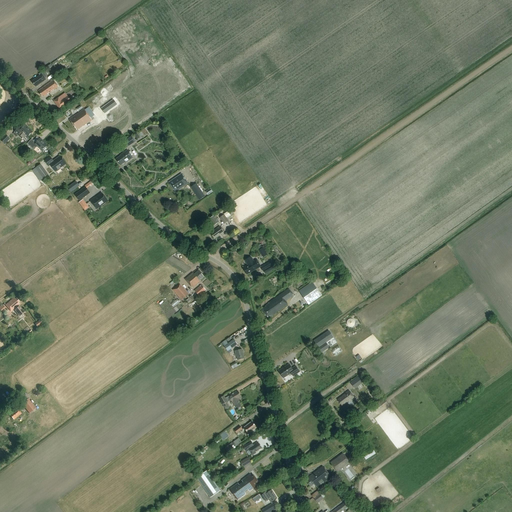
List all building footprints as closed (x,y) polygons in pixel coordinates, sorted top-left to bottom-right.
[(63,71),(60,66),(51,73),(55,78),(63,71)] [(45,80),(42,75),(47,72),(46,69),(39,74),(40,75),(31,81),(35,87),(45,80)] [(171,80),(178,76),(175,70),(168,74),(171,80)] [(43,97),(56,88),(52,81),(37,91),(41,96),(42,95),(43,97)] [(173,89),(176,94),(187,89),(185,83),(173,89)] [(59,98),(54,101),(59,110),(71,102),(68,97),(61,101),(59,98)] [(112,100),(100,109),(103,114),(115,105),(112,100)] [(76,130),(90,120),(90,119),(94,116),(89,107),(84,111),(83,110),(68,120),(76,130)] [(121,135),(141,122),(137,116),(117,128),(121,135)] [(20,129),(18,127),(14,132),(26,142),(29,139),(27,137),(32,131),(27,127),(28,127),(25,124),(20,129)] [(93,126),(86,130),(94,144),(109,136),(103,126),(96,130),(93,126)] [(0,140),(5,145),(10,139),(5,134),(0,140)] [(120,143),(124,149),(135,142),(131,136),(130,138),(129,137),(120,143)] [(29,142),(30,144),(28,146),(31,149),(32,148),(34,149),(37,145),(42,150),(47,145),(42,140),(40,138),(35,143),(32,139),(29,142)] [(131,155),(133,154),(131,151),(129,152),(128,150),(120,155),(121,155),(116,158),(120,165),(125,162),(126,162),(133,157),(131,155)] [(55,170),(66,163),(60,156),(53,161),(50,156),(45,160),(49,165),(51,164),(55,170)] [(41,164),(34,169),(42,180),(48,175),(41,164)] [(182,174),(169,183),(175,192),(188,184),(182,174)] [(205,196),(196,183),(191,187),(199,200),(205,196)] [(75,195),(80,201),(90,193),(86,187),(75,195)] [(90,201),(96,209),(107,201),(102,193),(95,199),(94,198),(90,201)] [(79,203),(83,209),(88,206),(83,200),(79,203)] [(224,214),(227,218),(230,216),(231,216),(233,215),(230,210),(224,214)] [(219,222),(215,215),(209,219),(214,226),(219,222)] [(224,215),(220,218),(224,224),(228,221),(224,215)] [(184,230),(186,232),(195,226),(194,224),(184,230)] [(219,227),(217,228),(209,234),(213,239),(223,233),(219,227)] [(254,262),(251,257),(246,260),(245,261),(248,265),(243,268),(247,274),(260,267),(257,260),(254,262)] [(270,262),(261,267),(263,270),(264,270),(266,274),(276,268),(274,264),(272,265),(270,262)] [(286,264),(278,270),(281,274),(289,268),(286,264)] [(200,280),(204,277),(199,270),(194,274),(193,272),(185,279),(192,287),(201,280),(200,280)] [(312,282),(299,291),(309,305),(322,296),(312,282)] [(180,285),(179,284),(172,290),(181,301),(189,294),(180,284),(180,285)] [(206,294),(204,292),(206,290),(201,285),(195,291),(199,296),(195,299),(198,302),(206,294)] [(289,288),(288,289),(269,303),(270,303),(266,306),(266,307),(262,310),(269,318),(288,305),(286,301),(294,295),(289,288)] [(17,306),(19,303),(18,302),(19,301),(17,298),(15,299),(14,297),(6,304),(11,311),(13,309),(15,310),(14,310),(19,317),(24,312),(19,306),(18,307),(17,306)] [(329,331),(314,341),(322,353),(329,348),(326,343),(333,338),(329,331)] [(223,342),(222,343),(224,346),(228,351),(231,349),(238,344),(234,339),(228,344),(225,340),(223,342)] [(339,345),(328,352),(332,358),(342,351),(339,345)] [(242,349),(234,351),(236,357),(237,360),(244,359),(244,358),(242,349)] [(292,369),(289,364),(278,371),(283,379),(291,373),(293,377),(300,372),(296,366),(292,369)] [(350,383),(355,389),(364,382),(360,376),(350,383)] [(234,406),(235,405),(237,408),(238,408),(240,407),(241,406),(239,403),(240,403),(238,399),(241,397),(238,391),(229,397),(225,399),(224,396),(219,399),(223,405),(227,402),(231,400),(234,406)] [(354,398),(349,391),(345,394),(346,394),(338,400),(342,405),(347,402),(351,399),(351,400),(354,398)] [(28,398),(21,404),(30,413),(36,408),(28,398)] [(21,413),(17,407),(9,414),(13,419),(21,413)] [(244,428),(249,434),(257,428),(252,422),(244,428)] [(223,439),(228,436),(225,431),(220,434),(223,439)] [(239,438),(225,449),(228,453),(242,443),(239,438)] [(253,445),(252,442),(247,445),(246,444),(243,446),(244,449),(245,449),(246,451),(249,449),(253,455),(256,453),(255,452),(262,448),(258,442),(253,445)] [(374,450),(364,456),(366,459),(376,454),(374,450)] [(343,453),(330,463),(337,473),(349,462),(343,453)] [(240,463),(243,467),(251,462),(248,458),(240,463)] [(330,477),(322,467),(309,477),(310,478),(305,481),(310,487),(314,484),(317,487),(330,477)] [(210,498),(221,491),(207,471),(197,478),(210,498)] [(256,487),(255,486),(260,482),(255,476),(253,477),(250,474),(241,480),(243,482),(239,485),(238,483),(229,489),(237,500),(246,494),(244,492),(248,490),(249,491),(256,487)] [(277,498),(272,490),(268,492),(267,491),(261,495),(266,502),(269,500),(271,502),(277,498)] [(319,493),(313,497),(313,498),(317,503),(323,498),(319,493)] [(345,502),(331,511),(345,511),(344,510),(348,507),(347,505),(345,502)]
